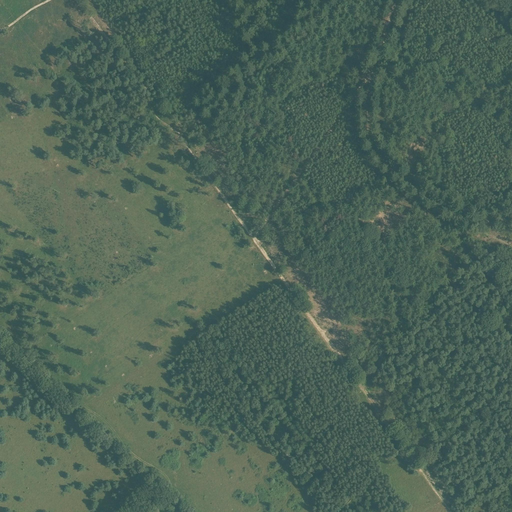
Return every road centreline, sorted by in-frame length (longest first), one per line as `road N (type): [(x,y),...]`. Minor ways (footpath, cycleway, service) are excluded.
road 1 (track): [(78,0),(146,88),(155,116),(180,134),(451,511)]
road 2 (track): [(157,511),(169,488),(0,331)]
